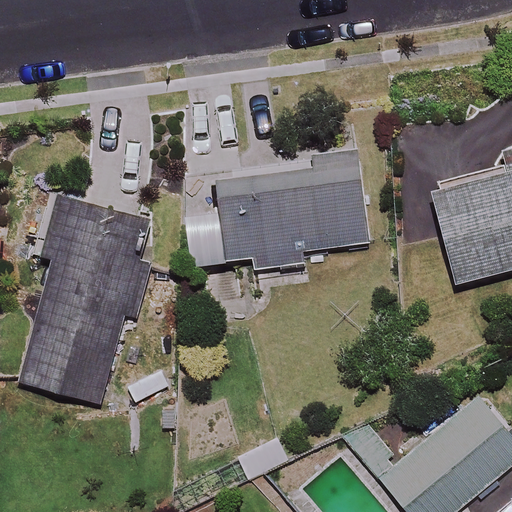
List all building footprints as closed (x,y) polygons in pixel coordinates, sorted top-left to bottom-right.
[(511,148),(508,150),(511,163),(511,169),(428,192),(454,287),(511,271),(511,148)] [(366,243),(355,150),(316,155),(318,168),(213,181),(217,213),(182,217),(188,266),(252,258),(253,269),(302,263),(301,251),(366,243)] [(141,222),(53,200),(39,258),(54,261),(23,387),(102,406),(123,317),(132,319),(146,261),(132,258),(141,222)] [(457,511),(511,467),(511,432),(481,394),(400,461),(374,430),(353,446),(407,511),(457,511)] [(288,463),(277,440),(237,459),(247,480),(249,479),(250,480),(288,463)] [(511,511),(511,479),(471,511),(511,511)]
